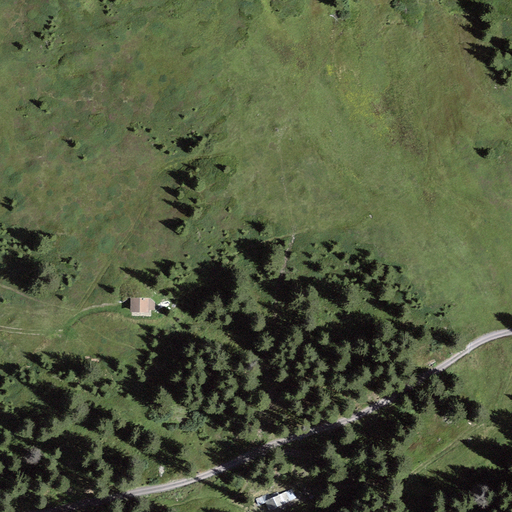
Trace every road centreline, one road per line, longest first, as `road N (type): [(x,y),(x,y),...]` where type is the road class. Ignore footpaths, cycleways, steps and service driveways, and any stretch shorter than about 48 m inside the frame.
road 1 (track): [(511,330),(471,342),(360,411),(156,489)]
road 2 (track): [(236,154),(166,163),(154,173),(124,242),(70,323)]
road 3 (track): [(0,327),(48,331),(88,309),(118,307)]
